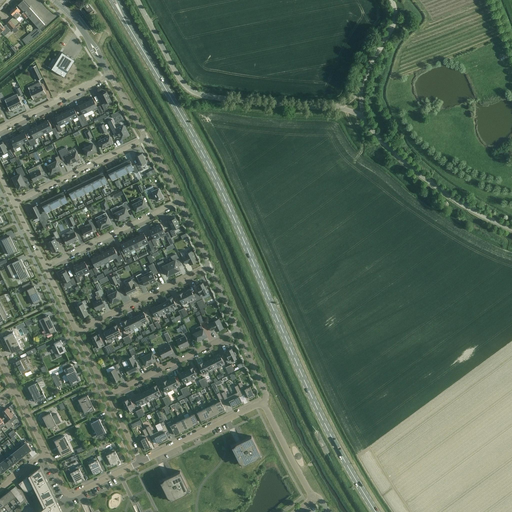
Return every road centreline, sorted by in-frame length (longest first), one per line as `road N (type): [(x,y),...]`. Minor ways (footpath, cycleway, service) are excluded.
road 1 (secondary): [(378,511),(309,392),(218,181),(112,0)]
road 2 (unclassified): [(336,106),(191,90),(136,0)]
road 3 (unclassified): [(511,229),(435,186),(364,119)]
road 4 (residential): [(44,265),(179,201)]
road 5 (residential): [(76,330),(207,266)]
road 6 (residential): [(13,201),(144,138)]
road 7 (residential): [(238,331),(108,394)]
road 8 (residential): [(109,75),(0,129)]
